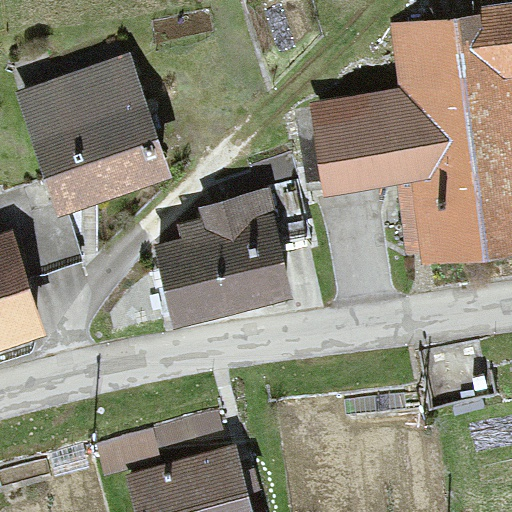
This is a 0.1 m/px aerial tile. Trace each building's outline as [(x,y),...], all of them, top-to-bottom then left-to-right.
[(411,257),(511,249),(511,12),(474,15),(475,29),(393,36),(398,94),(363,97),(364,119),(313,123),(317,180),(404,173),(411,257)] [(127,61),(20,95),(57,208),(164,174),(127,61)] [(162,249),(172,312),(283,296),(269,196),(194,207),(197,225),(177,228),(180,247),(162,249)] [(0,343),(23,337),(0,259),(0,343)] [(241,511),(227,453),(128,478),(135,511),(241,511)]
